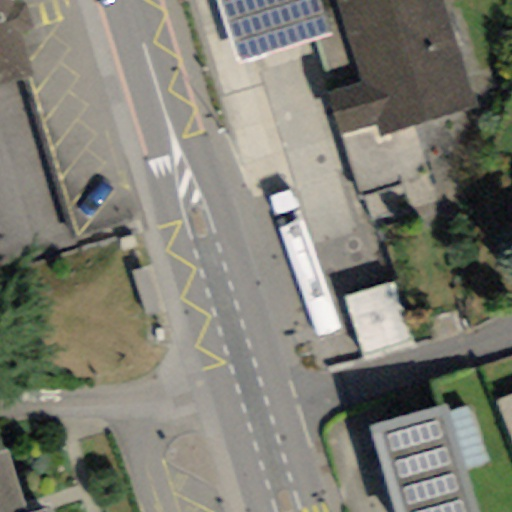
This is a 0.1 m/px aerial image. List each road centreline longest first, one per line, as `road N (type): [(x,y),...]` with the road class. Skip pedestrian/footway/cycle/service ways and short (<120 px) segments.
road 1 (primary): [(253,411),(127,0)]
road 2 (residential): [(253,411),(511,334)]
road 3 (residential): [(253,411),(0,410)]
